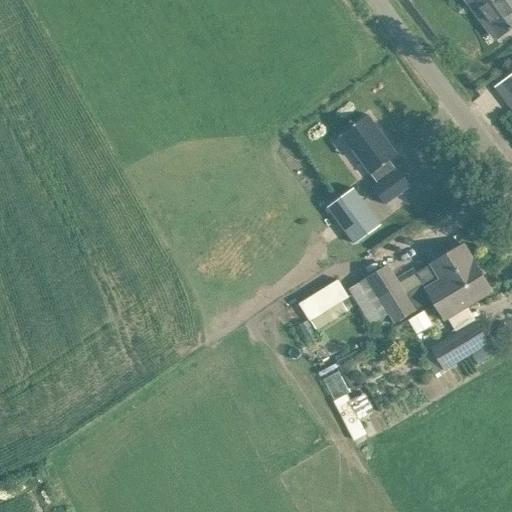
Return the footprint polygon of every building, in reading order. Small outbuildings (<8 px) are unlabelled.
[(511,0),(466,0),(479,16),(484,12),(488,18),(487,19),(499,36),(511,26),(511,0)] [(511,73),(511,74),(495,86),(511,109),(511,73)] [(397,154),(368,116),(343,135),(380,185),(375,188),(386,203),(410,185),(399,169),(397,171),(389,160),(397,154)] [(382,225),(354,187),(327,207),(355,244),(382,225)] [(371,276),(349,289),(372,325),(390,313),(396,323),(433,299),(446,320),(448,319),(467,307),(476,301),(493,291),(464,244),(417,273),(423,283),(406,293),(388,265),(371,276)] [(349,297),(338,278),(299,303),(310,321),(349,297)] [(424,311),(408,321),(416,334),(432,324),(424,311)] [(456,332),(431,347),(433,351),(444,370),(473,354),(478,363),(495,353),(489,344),(490,343),(476,320),(475,321),(456,332)] [(343,392),(361,385),(353,363),(335,371),(343,392)] [(372,410),(387,402),(378,385),(363,393),(372,410)] [(345,394),(333,401),(355,441),(367,434),(359,420),(348,401),(345,394)] [(359,413),(367,433),(381,427),(372,407),(359,413)]
